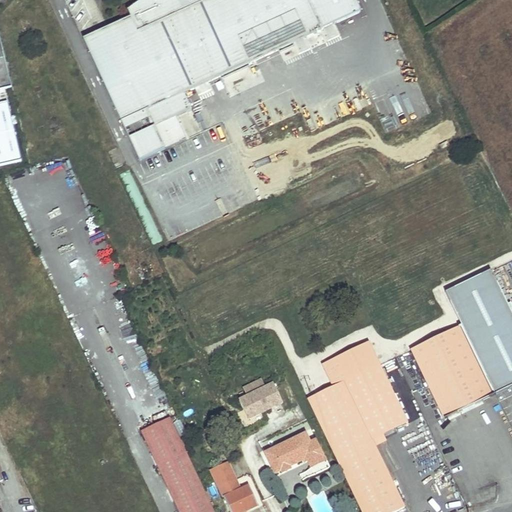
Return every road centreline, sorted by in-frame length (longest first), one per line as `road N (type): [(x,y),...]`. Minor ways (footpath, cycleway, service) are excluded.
road 1 (unknown): [(176,511),(62,259),(64,242)]
road 2 (unknown): [(71,0),(136,157),(166,166),(205,156)]
